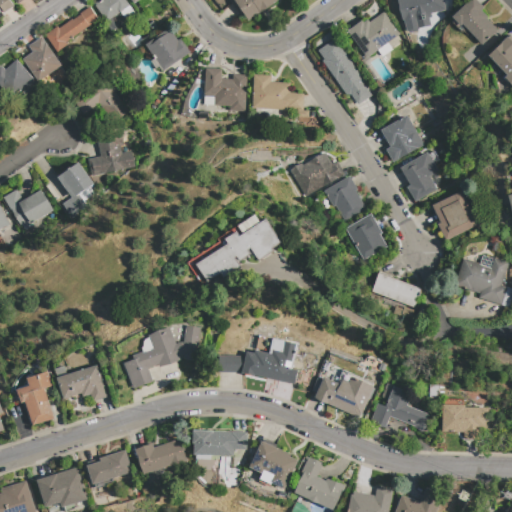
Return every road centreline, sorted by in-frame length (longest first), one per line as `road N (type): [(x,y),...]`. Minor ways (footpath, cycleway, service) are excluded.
road 1 (residential): [(0,459),(173,407),(223,402),(273,411),(381,457),(511,467)]
road 2 (residential): [(285,40),(419,251)]
road 3 (residential): [(187,0),(226,41),(256,47),(285,40),(343,0)]
